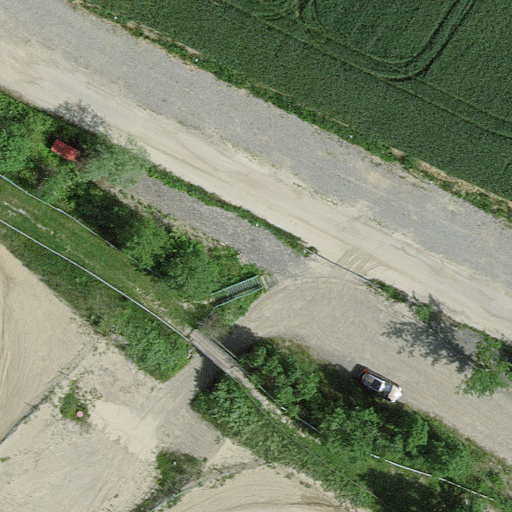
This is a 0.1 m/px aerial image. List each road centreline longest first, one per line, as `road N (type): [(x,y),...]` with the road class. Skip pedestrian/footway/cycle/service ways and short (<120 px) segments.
road 1 (track): [(511,307),(0,46)]
road 2 (track): [(364,232),(343,276),(349,324),(371,354),(511,444)]
